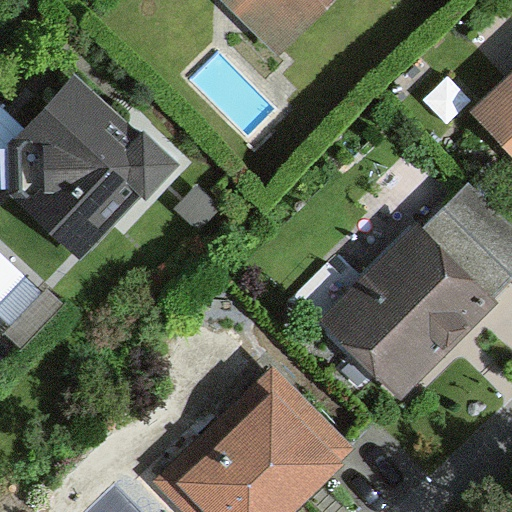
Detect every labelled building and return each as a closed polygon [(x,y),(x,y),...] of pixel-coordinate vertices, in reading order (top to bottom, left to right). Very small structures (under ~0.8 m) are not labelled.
[(261,0),(289,27),(315,0),(261,0)] [(511,79),(476,113),(511,151),(511,79)] [(139,135),(130,144),(70,86),(23,135),(25,136),(15,147),(16,190),(27,201),(25,202),(75,249),(132,187),(141,195),(170,164),(139,135)] [(211,211),(189,191),(173,207),(195,228),(211,211)] [(507,276),(438,208),(325,321),(394,390),(507,276)] [(337,449),(268,377),(160,481),(189,511),(281,511),(295,499),(294,490),(337,449)]
